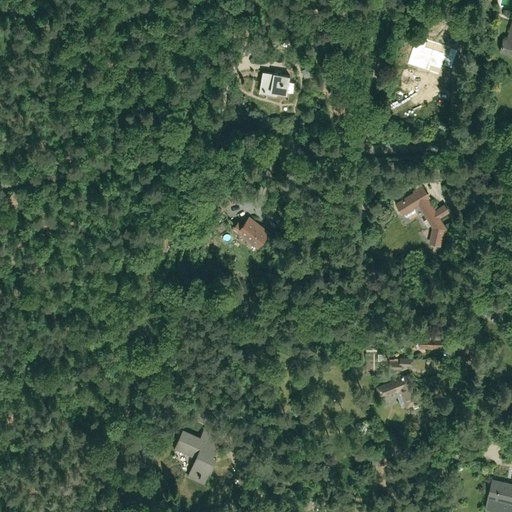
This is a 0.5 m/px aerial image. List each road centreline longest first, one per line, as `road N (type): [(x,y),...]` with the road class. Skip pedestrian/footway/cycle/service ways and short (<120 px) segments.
road 1 (track): [(208,0),(98,511)]
road 2 (unclassified): [(422,511),(509,140)]
road 3 (unclassified): [(177,147),(509,140)]
road 4 (track): [(0,12),(184,125)]
road 5 (track): [(177,147),(0,186)]
road 6 (unknown): [(246,473),(415,511)]
